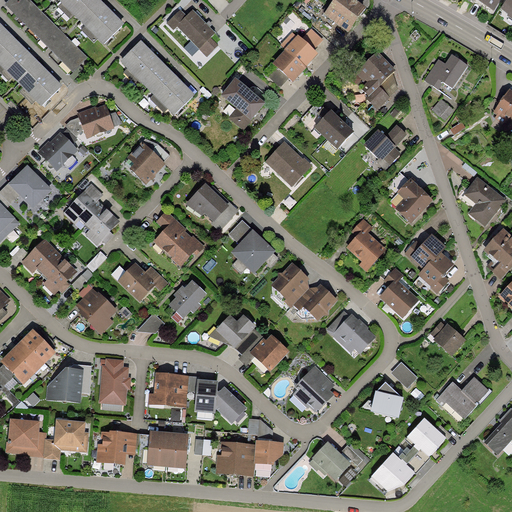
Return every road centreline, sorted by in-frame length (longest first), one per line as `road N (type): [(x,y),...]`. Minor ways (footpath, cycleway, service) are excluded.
road 1 (residential): [(17,156),(83,90),(101,91),(223,177),(372,310),(393,338),(392,352),(322,424),(288,431),(208,363),(69,340),(0,277)]
road 2 (residential): [(0,473),(391,507),(408,502),(511,389)]
road 3 (residential): [(387,0),(416,108),(499,346),(511,360)]
road 4 (primary): [(406,0),(511,59)]
